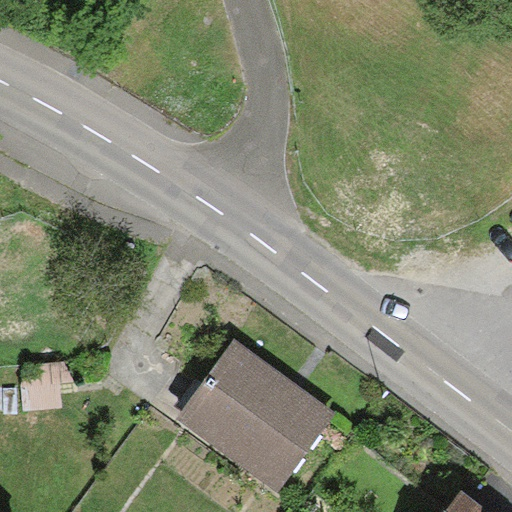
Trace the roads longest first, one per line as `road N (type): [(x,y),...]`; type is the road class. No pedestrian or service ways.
road 1 (secondary): [(242,226),(511,428)]
road 2 (secondary): [(0,79),(242,226)]
road 3 (residential): [(242,226),(264,110),(239,0)]
